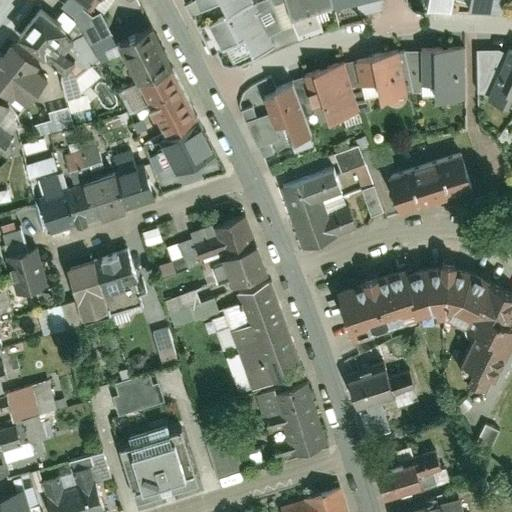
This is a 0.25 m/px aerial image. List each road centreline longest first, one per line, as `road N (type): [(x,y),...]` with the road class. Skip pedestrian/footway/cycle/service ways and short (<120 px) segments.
road 1 (residential): [(284,269),(435,226),(511,243)]
road 2 (residential): [(284,269),(344,460)]
road 3 (residential): [(209,89),(398,26)]
road 4 (residential): [(250,176),(66,234)]
road 5 (residential): [(177,511),(344,460)]
